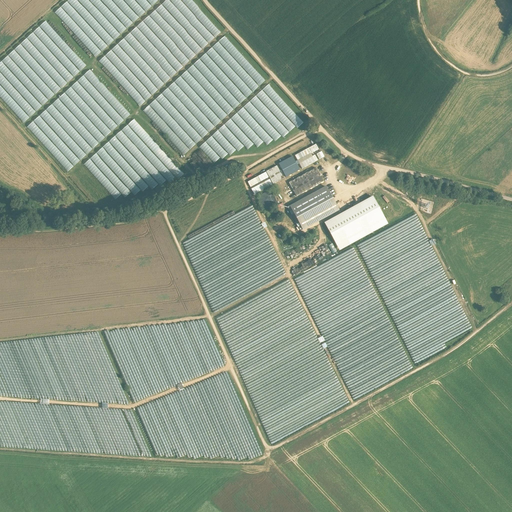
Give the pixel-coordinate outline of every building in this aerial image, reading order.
[(295,156),(297,161),(310,154),(308,149),(295,156)] [(278,164),(286,177),(299,170),(292,157),(278,164)] [(299,164),(301,169),(315,162),(312,157),(299,164)] [(266,172),(273,184),(283,179),(276,166),(266,172)] [(287,183),(295,197),(323,182),(316,168),(287,183)] [(326,188),(287,208),(299,230),(337,209),(326,188)] [(275,204),(275,202),(275,201),(274,199),(273,198),(272,196),(271,195),(270,195),(268,194),(267,194),(266,194),(264,195),(262,196),(261,197),(260,198),(259,199),(259,201),(259,203),(259,204),(260,205),(260,207),(261,208),(263,209),(264,210),(266,210),(267,210),(269,210),(270,209),(272,208),(273,207),(274,206),(274,205),(275,204)] [(386,223),(372,198),(324,223),(338,249),(386,223)]
